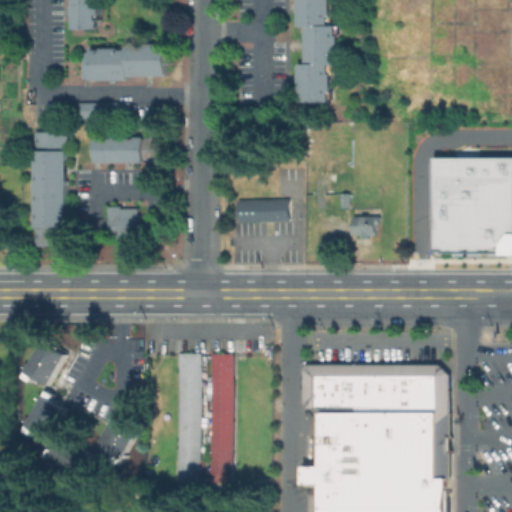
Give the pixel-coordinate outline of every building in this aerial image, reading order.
[(73,0),(74,29),(100,28),(100,6),(96,7),(96,0),(73,0)] [(295,0),(329,0),(329,25),(337,25),(337,62),(329,63),(329,101),(297,102),(297,63),(304,63),(303,26),(296,26),(295,0)] [(165,77),(165,44),(127,44),(127,47),(89,47),(89,52),(80,52),(80,78),(165,77)] [(77,102),(78,117),(96,116),(96,112),(117,111),(117,101),(77,102)] [(35,245),(67,245),(66,131),(34,131),(35,245)] [(91,162),(160,162),(160,136),(91,136),(91,162)] [(438,251),(438,204),(432,204),(431,162),(439,162),(439,157),(463,157),(463,153),(478,153),(478,156),(511,156),(511,254),(507,254),(507,252),(503,252),(504,255),(490,255),(489,253),(485,253),(485,255),(471,255),(471,253),(467,253),(467,255),(456,255),(455,253),(446,253),(446,254),(439,254),(439,251),(438,251)] [(351,172),(334,171),(333,188),(351,188),(351,172)] [(289,220),(239,221),(238,199),(278,198),(289,197),(289,220)] [(137,237),(138,207),(108,206),(107,236),(137,237)] [(379,223),(379,234),(371,234),(371,237),(364,238),(364,234),(356,234),(356,216),(382,215),(382,223),(379,223)] [(50,384),(66,352),(41,340),(25,372),(50,384)] [(200,352),(178,351),(176,483),(199,483),(200,352)] [(233,353),(211,353),(209,485),(232,485),(233,353)] [(304,367),(308,362),(348,362),(347,411),(320,410),(320,408),(308,408),(303,402),(304,367)] [(347,411),(348,362),(374,363),(373,411),(347,411)] [(373,411),(374,363),(389,363),(388,411),(373,411)] [(388,411),(389,363),(403,363),(402,385),(402,397),(402,411),(388,411)] [(440,363),(452,372),(451,385),(402,385),(403,363),(440,363)] [(402,385),(451,385),(451,398),(402,397),(402,385)] [(27,427),(53,438),(67,406),(41,395),(27,427)] [(402,397),(451,398),(451,412),(402,411),(402,397)] [(451,412),(449,511),(320,511),(321,483),(303,482),(303,464),(320,464),(320,410),(347,411),(373,411),(388,411),(402,411),(451,412)] [(121,458),(140,428),(116,413),(98,443),(121,458)]
